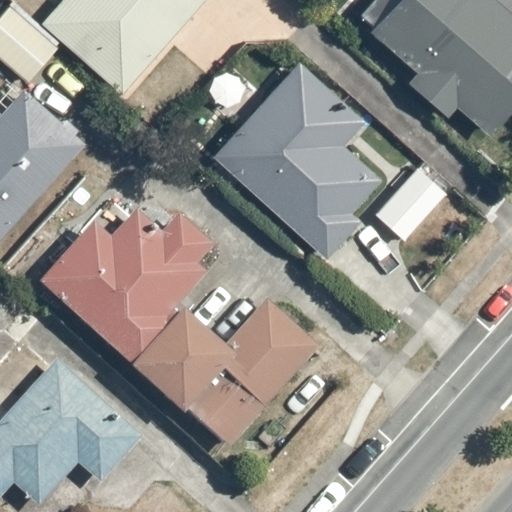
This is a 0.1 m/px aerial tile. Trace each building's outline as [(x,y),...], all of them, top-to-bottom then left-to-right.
[(200,0),(63,0),(41,25),(118,94),(200,0)] [(511,111),(511,19),(490,0),(394,0),(365,34),(413,74),(402,85),(446,121),(454,111),(487,139),(511,111)] [(55,43),(6,2),(0,9),(0,57),(26,79),(55,43)] [(362,122),(296,62),(212,156),(324,262),(358,224),(349,218),(378,182),(340,148),(362,122)] [(0,239),(84,144),(22,92),(0,115),(0,239)] [(444,190),(413,162),(370,211),(400,238),(444,190)] [(92,224),(38,286),(226,451),(317,350),(266,303),(222,351),(173,310),(220,259),(176,220),(159,238),(132,214),(109,240),(92,224)] [(0,269),(0,329),(18,344),(47,308),(0,269)] [(141,439),(53,362),(0,420),(0,495),(11,486),(38,511),(75,467),(98,487),(141,439)]
